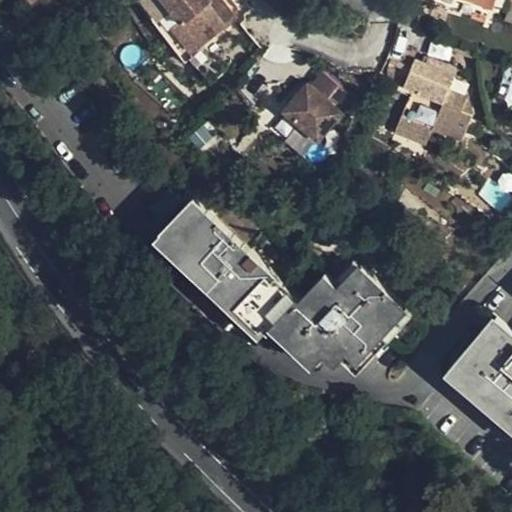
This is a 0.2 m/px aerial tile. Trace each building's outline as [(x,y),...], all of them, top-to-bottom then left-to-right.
[(167,0),(182,19),(196,36),(213,23),(217,28),(219,31),(238,16),(224,0),(167,0)] [(196,36),(182,19),(174,25),(192,48),(217,28),(213,23),(196,36)] [(430,57),(427,65),(441,69),(443,63),(430,57)] [(408,65),(396,59),(388,77),(400,82),(408,65)] [(416,60),(414,66),(406,85),(412,88),(397,131),(428,144),(435,129),(462,140),(472,116),(461,111),(466,98),(449,90),(457,69),(443,63),(441,69),(427,65),(416,60)] [(414,66),(408,65),(400,82),(406,85),(414,66)] [(355,98),(322,72),(311,85),(308,83),(287,110),(321,139),(355,98)] [(169,190),(151,207),(162,218),(179,200),(169,190)] [(273,329),(278,325),(283,319),(316,350),(324,342),(330,348),(339,356),(343,352),(349,346),(362,358),(409,308),(363,263),(343,285),(329,272),(304,297),(196,195),(165,228),(251,309),(269,326),(273,329)] [(262,332),(269,326),(251,309),(165,228),(159,234),(262,332)] [(415,312),(409,308),(362,358),(349,346),(343,352),(362,369),(415,312)] [(511,412),(511,330),(496,318),(456,365),(511,412)] [(317,361),(330,348),(324,342),(316,350),(283,319),(278,325),(317,361)] [(511,412),(456,365),(452,371),(511,423),(511,412)]
